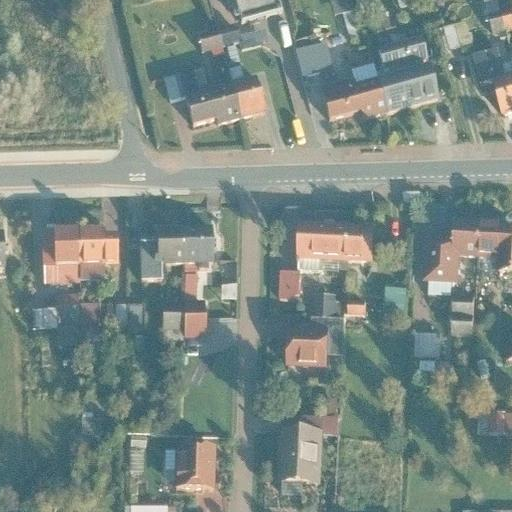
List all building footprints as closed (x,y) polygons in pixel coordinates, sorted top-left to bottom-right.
[(217,0),(221,11),(236,7),(264,0),(217,0)] [(264,0),(236,7),(240,25),(280,15),(275,0),(264,0)] [(351,39),(361,37),(353,0),(333,0),(337,17),(346,15),(351,39)] [(500,0),(487,0),(496,35),(511,30),(511,11),(504,13),(500,0)] [(380,43),(399,39),(396,22),(377,26),(380,43)] [(436,106),(427,72),(413,75),(412,70),(424,67),(418,44),(375,55),(382,78),(386,77),(388,82),(374,85),(383,120),(436,106)] [(511,119),(511,82),(504,84),(496,54),(472,61),(480,91),(491,88),(500,123),(511,119)] [(324,72),(344,68),(342,56),(322,60),(324,72)] [(253,85),(227,92),(236,127),(262,120),(253,85)] [(383,120),(374,85),(352,91),(350,87),(316,96),(325,129),(357,122),(358,128),(383,120)] [(236,127),(227,92),(181,105),(191,135),(213,128),(214,132),(236,127)] [(348,263),(350,224),(302,222),(300,261),(348,263)] [(454,245),(453,258),(458,258),(478,260),(480,224),(455,223),(454,245)] [(377,226),(350,224),(348,263),(375,265),(377,226)] [(480,224),(478,260),(501,260),(500,275),(511,275),(511,239),(504,239),(504,226),(480,224)] [(214,264),(213,226),(184,228),(186,265),(196,264),(214,264)] [(79,283),(77,228),(43,229),(44,285),(79,284),(79,283)] [(103,228),(77,228),(79,283),(105,282),(104,266),(117,266),(117,235),(103,235),(103,228)] [(186,265),(184,228),(158,229),(159,242),(144,243),(146,284),(166,283),(166,266),(186,265)] [(428,244),(425,285),(457,287),(458,258),(453,258),(454,245),(428,244)] [(197,302),(196,264),(186,265),(187,306),(187,333),(188,341),(205,340),(205,301),(197,302)] [(297,300),(299,273),(283,272),(281,299),(297,300)] [(407,322),(408,291),(388,290),(387,321),(407,322)] [(337,295),(315,295),(315,318),(337,318),(337,295)] [(76,297),(56,298),(56,330),(76,330),(76,297)] [(475,321),(476,298),(456,297),(455,320),(475,321)] [(97,332),(97,305),(79,305),(80,332),(97,332)] [(367,305),(351,305),(350,317),(367,317),(367,305)] [(187,306),(166,306),(166,333),(187,333),(187,306)] [(127,307),(116,307),(116,331),(127,331),(127,307)] [(143,332),(143,307),(129,307),(128,332),(143,332)] [(330,329),(290,328),(289,367),(329,369),(330,329)] [(440,360),(441,336),(416,335),(414,358),(440,360)] [(83,405),(85,443),(106,442),(104,404),(83,405)] [(511,435),(511,413),(492,414),(492,435),(511,435)] [(323,486),(325,433),(282,431),(279,484),(323,486)] [(215,491),(216,448),(176,447),(175,490),(215,491)]
